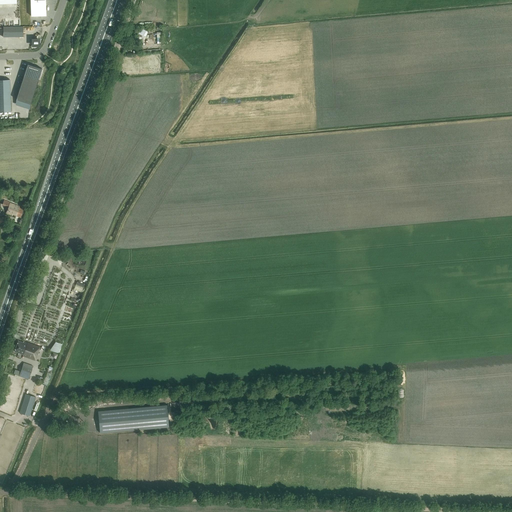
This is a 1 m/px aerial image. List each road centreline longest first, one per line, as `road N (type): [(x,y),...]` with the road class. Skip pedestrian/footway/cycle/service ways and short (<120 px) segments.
road 1 (track): [(502,511),(0,491)]
road 2 (unclassified): [(0,376),(134,0)]
road 3 (track): [(398,405),(98,432),(47,429),(17,416)]
road 4 (trunk): [(0,323),(116,0)]
